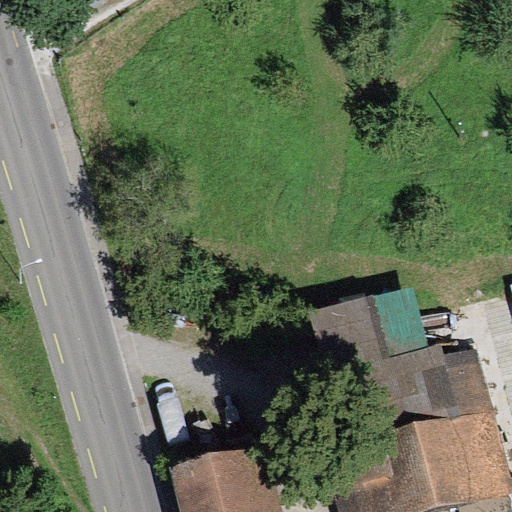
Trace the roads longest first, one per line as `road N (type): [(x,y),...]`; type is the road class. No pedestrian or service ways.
road 1 (secondary): [(133,511),(0,55)]
road 2 (track): [(0,54),(45,41),(113,0)]
